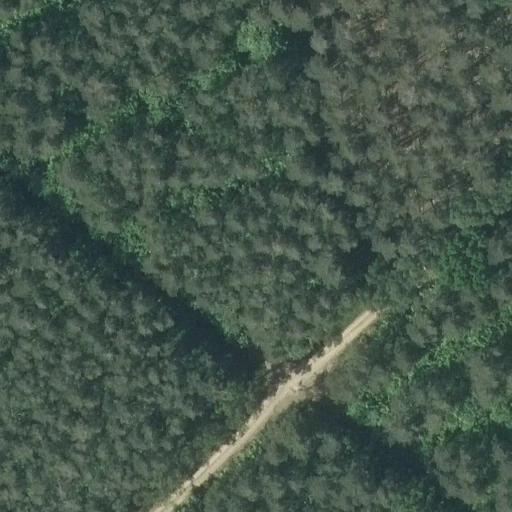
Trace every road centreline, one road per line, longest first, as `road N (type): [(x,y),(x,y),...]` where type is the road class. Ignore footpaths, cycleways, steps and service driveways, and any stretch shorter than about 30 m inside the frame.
road 1 (track): [(293,376),(0,162)]
road 2 (track): [(293,376),(511,168)]
road 3 (track): [(481,511),(293,376)]
road 4 (track): [(154,511),(293,376)]
